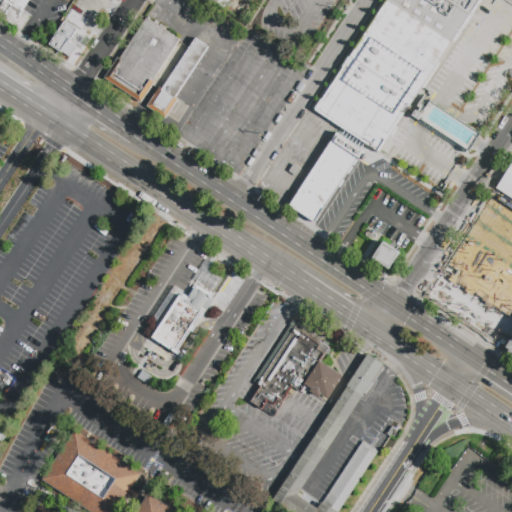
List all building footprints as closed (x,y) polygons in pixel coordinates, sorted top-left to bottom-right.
[(31,15),(20,32),(0,19),(0,0),(29,0),(23,10),(31,15)] [(388,0),(394,0),(451,37),(412,96),(351,56),(388,0)] [(447,0),(467,13),(451,37),(394,0),(447,0)] [(475,0),(467,13),(447,0),(475,0)] [(105,81),(146,18),(180,40),(153,81),(155,82),(141,104),(105,81)] [(78,50),(71,60),(51,47),(66,23),(79,32),(71,45),(78,50)] [(195,38),(208,46),(174,97),(177,99),(165,118),(146,106),(159,86),(162,88),(195,38)] [(412,96),(377,148),(317,109),(351,56),(412,96)] [(337,133),(362,150),(314,223),(289,206),(337,133)] [(301,170),(296,177),(288,172),(294,164),(301,170)] [(511,198),(496,188),(511,164),(511,198)] [(389,269),(372,258),(383,242),(399,253),(389,269)] [(181,293),(190,299),(195,290),(210,299),(208,302),(212,305),(178,359),(150,342),(181,293)] [(293,388),(282,405),(279,404),(276,408),(269,403),(263,412),(252,405),(262,389),(255,384),(292,328),(290,327),(293,322),(295,324),(298,319),(326,338),(305,370),(293,388)] [(369,356),(384,366),(298,497),(318,510),(363,442),(379,452),(339,511),(288,511),(273,502),(369,356)] [(293,388),(305,370),(313,376),(321,364),(345,380),(330,402),(322,397),(321,400),(309,393),(306,397),(293,388)] [(87,511),(44,483),(77,432),(144,475),(119,511),(87,511)] [(163,475),(172,481),(166,490),(156,484),(163,475)] [(139,511),(152,494),(178,511),(139,511)]
